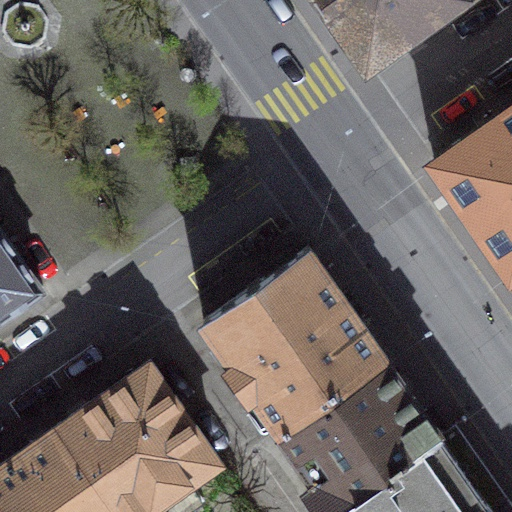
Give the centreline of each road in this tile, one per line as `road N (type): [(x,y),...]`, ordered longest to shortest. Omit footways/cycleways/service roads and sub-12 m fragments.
road 1 (residential): [(0,398),(341,170)]
road 2 (residential): [(341,170),(511,409)]
road 3 (residential): [(341,170),(511,51)]
road 4 (residential): [(227,0),(341,170)]
